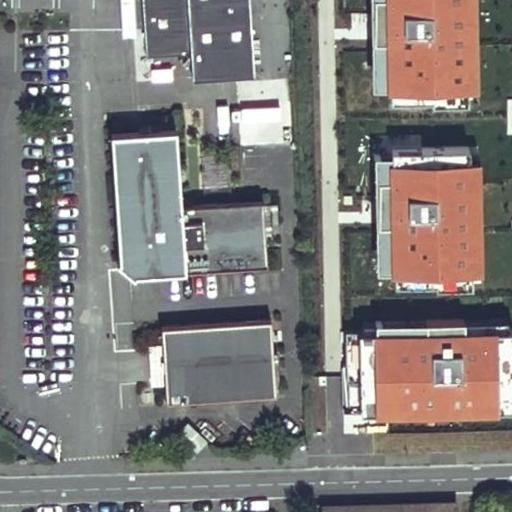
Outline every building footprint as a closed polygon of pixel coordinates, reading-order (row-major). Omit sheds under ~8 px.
[(119,0),(120,28),(132,28),(132,0),(119,0)] [(254,0),(146,0),(149,46),(150,60),(195,57),(196,82),(259,77),(254,0)] [(379,35),(377,192),(337,206),(337,232),(343,249),(357,250),(370,245),(370,279),(490,280),(490,238),(504,238),(508,250),(511,248),(511,230),(471,230),(511,215),(511,153),(509,147),(510,137),(493,137),(494,115),(463,115),(464,0),(377,0),(377,32),(379,35)] [(344,45),(339,104),(356,106),(361,47),(344,45)] [(273,268),(268,201),(193,205),(186,199),(183,129),(114,134),(120,262),(119,262),(138,278),(140,274),(273,268)] [(135,281),(138,278),(119,262),(116,265),(135,281)] [(279,396),(275,319),(165,326),(166,344),(168,384),(169,402),(279,396)] [(344,366),(344,408),(511,408),(511,322),(345,323),(345,366),(344,366)] [(168,384),(166,344),(152,344),(154,385),(168,384)] [(211,442),(195,423),(185,433),(201,451),(211,442)] [(456,511),(456,503),(409,505),(409,511),(456,511)]
